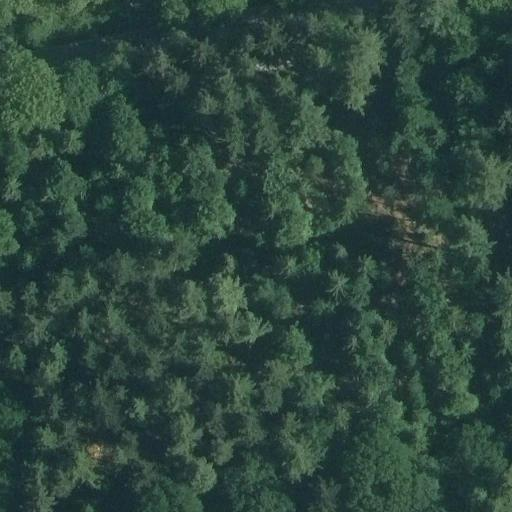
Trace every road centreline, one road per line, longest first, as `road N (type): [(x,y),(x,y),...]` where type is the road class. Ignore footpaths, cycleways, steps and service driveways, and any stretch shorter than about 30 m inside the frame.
road 1 (tertiary): [(0,71),(363,0)]
road 2 (track): [(280,511),(511,464)]
